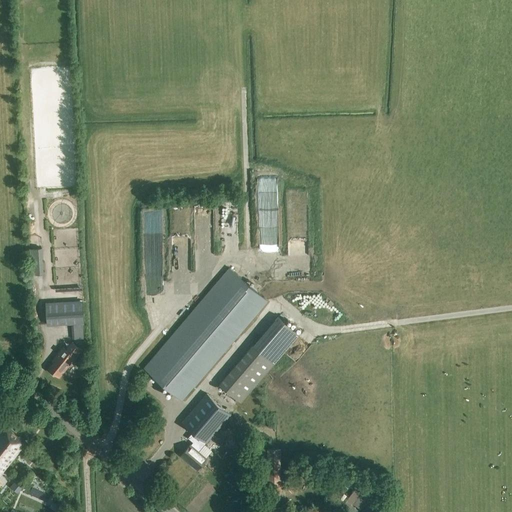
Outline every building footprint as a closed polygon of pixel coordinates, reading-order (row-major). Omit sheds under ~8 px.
[(63,212),(63,222),(71,221),(70,211),(63,212)] [(256,218),(257,233),(258,233),(258,225),(264,225),(264,217),(256,218)] [(305,256),(304,241),(293,241),(286,241),(286,256),(305,256)] [(65,260),(75,260),(75,243),(55,243),(55,249),(52,249),(52,255),(65,255),(65,260)] [(156,273),(156,258),(143,258),(143,273),(156,273)] [(42,260),(30,261),(31,275),(43,274),(42,260)] [(202,298),(204,299),(145,368),(182,400),(241,331),(242,332),(268,302),(228,268),(202,298)] [(318,312),(320,309),(308,301),(303,308),(320,320),(323,316),(318,312)] [(82,302),(46,304),(47,324),(83,322),(82,302)] [(277,316),(252,346),(220,384),(241,402),(299,334),(277,316)] [(48,368),(59,377),(82,349),(73,341),(66,349),(63,347),(52,360),(54,362),(48,368)] [(188,438),(193,442),(192,444),(191,444),(182,455),(198,469),(207,458),(199,451),(206,442),(207,442),(231,414),(207,393),(183,422),(194,431),(188,438)] [(245,400),(240,406),(249,414),(254,408),(245,400)] [(4,426),(0,430),(0,474),(25,443),(4,426)] [(268,483),(281,482),(281,449),(268,449),(268,483)] [(25,467),(15,479),(25,486),(35,474),(25,467)] [(281,511),(281,482),(268,483),(268,511),(281,511)]
